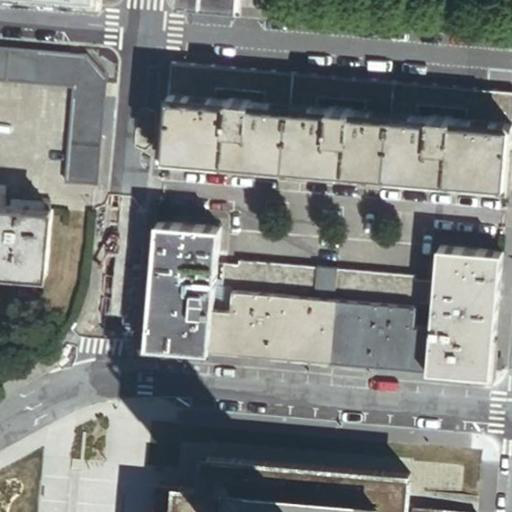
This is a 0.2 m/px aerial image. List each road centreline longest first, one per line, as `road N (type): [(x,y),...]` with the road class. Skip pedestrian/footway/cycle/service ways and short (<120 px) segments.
road 1 (secondary): [(511,417),(111,384)]
road 2 (residential): [(511,63),(142,32)]
road 3 (residential): [(111,384),(142,32)]
road 4 (residential): [(142,32),(0,20)]
road 5 (unknown): [(111,384),(97,511)]
